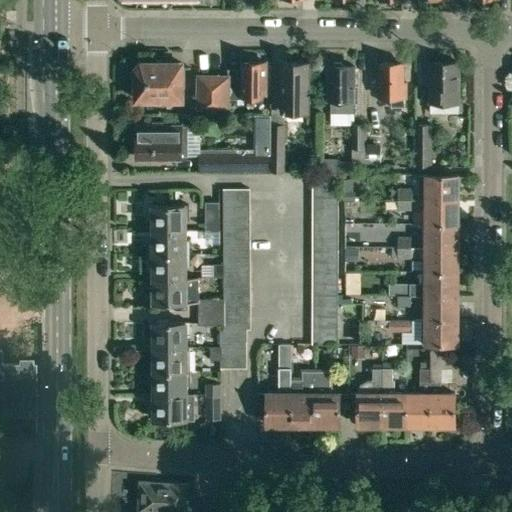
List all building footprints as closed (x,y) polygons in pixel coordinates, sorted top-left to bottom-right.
[(142,62),(136,68),(137,98),(182,99),(182,63),(142,62)] [(243,62),(243,76),(231,76),(230,96),(265,96),(266,62),(243,62)] [(430,62),(430,101),(445,101),(445,112),(458,112),(458,101),(459,101),(459,62),(430,62)] [(284,63),(283,111),(307,111),(308,63),(284,63)] [(331,99),(331,124),(346,124),(346,112),(353,112),(353,99),(357,99),(357,86),(354,86),(354,65),(343,65),(341,63),(334,63),(332,65),(329,65),(329,99),(331,99)] [(404,63),(379,63),(379,96),(391,96),(391,106),(404,106),(404,96),(407,96),(407,83),(404,83),(404,63)] [(230,96),(231,76),(229,76),(199,75),(198,109),(228,110),(228,95),(230,96)] [(196,114),(183,114),(183,123),(196,123),(196,114)] [(367,163),(367,148),(364,148),(364,145),(364,124),(352,124),(352,171),(365,171),(365,163),(367,163)] [(272,172),(285,172),(285,125),(272,125),(272,172)] [(431,125),(415,125),(415,165),(431,165),(431,125)] [(182,126),(137,126),(138,156),(182,156),(182,126)] [(364,148),(367,148),(367,163),(378,163),(379,145),(364,145),(364,148)] [(235,154),(235,169),(268,169),(268,154),(235,154)] [(339,172),(314,172),(314,184),(339,184),(339,172)] [(425,199),(458,200),(459,175),(424,175),(424,189),(426,189),(425,199)] [(353,191),(353,178),(344,180),(343,190),(353,191)] [(314,184),(314,196),(339,196),(339,184),(314,184)] [(250,188),(248,188),(224,188),(224,201),(250,201),(250,188)] [(400,189),(400,199),(412,199),(412,189),(400,189)] [(339,196),(314,196),(314,208),(339,208),(339,196)] [(412,199),(400,199),(400,208),(412,208),(412,199)] [(424,223),(458,223),(458,200),(425,199),(425,209),(424,209),(424,223)] [(250,214),(250,201),(224,201),(224,214),(250,214)] [(206,202),(206,225),(205,225),(206,229),(220,229),(220,202),(206,202)] [(154,225),(186,225),(187,225),(187,218),(190,218),(190,214),(189,205),(154,205),(154,225)] [(314,208),(314,220),(339,220),(339,208),(314,208)] [(250,226),(250,214),(224,214),(224,227),(250,226)] [(339,220),(314,220),(314,232),(339,232),(339,220)] [(426,247),(458,248),(458,223),(424,223),(424,237),(426,237),(426,247)] [(186,240),(186,225),(154,225),(154,238),(149,238),(149,251),(154,251),(154,254),(189,254),(189,240),(186,240)] [(250,239),(250,226),(224,227),(224,239),(250,239)] [(314,232),(314,244),(339,244),(339,232),(314,232)] [(399,237),(399,247),(412,247),(412,237),(399,237)] [(250,252),(250,239),(224,239),(224,252),(250,252)] [(339,244),(314,244),(313,256),(339,256),(339,244)] [(412,247),(399,247),(399,257),(412,257),(412,247)] [(458,272),(458,248),(426,247),(423,247),(423,271),(458,272)] [(250,265),(250,252),(224,252),(224,265),(250,265)] [(154,268),(154,277),(186,278),(186,267),(189,266),(189,254),(154,254),(154,255),(149,255),(149,268),(154,268)] [(313,256),(313,268),(338,268),(339,256),(313,256)] [(250,277),(250,265),(224,265),(224,277),(250,277)] [(313,268),(313,280),(338,280),(338,268),(313,268)] [(458,295),(458,272),(423,271),(423,285),(425,285),(425,295),(458,295)] [(199,278),(186,278),(154,277),(154,286),(150,286),(150,299),(154,299),(154,302),(199,302),(199,299),(199,278)] [(250,277),(224,277),(224,290),(250,290),(250,277)] [(338,280),(313,280),(313,292),(338,292),(338,280)] [(250,303),(250,290),(224,290),(224,299),(224,303),(250,303)] [(313,292),(313,304),(338,304),(338,292),(313,292)] [(412,295),(399,295),(399,305),(411,305),(412,295)] [(423,319),(458,319),(458,295),(425,295),(426,305),(423,305),(423,319)] [(199,299),(199,302),(199,312),(224,312),(224,303),(224,299),(199,299)] [(224,303),(224,312),(224,316),(250,315),(250,303),(224,303)] [(338,304),(313,304),(313,316),(338,316),(338,304)] [(224,316),(224,312),(199,312),(200,324),(224,324),(224,316)] [(250,328),(250,315),(224,316),(224,324),(224,328),(246,328),(250,328)] [(313,316),(313,328),(338,328),(338,316),(313,316)] [(458,344),(458,319),(423,319),(423,344),(458,344)] [(154,322),(154,347),(186,347),(186,336),(190,336),(190,322),(168,322),(168,320),(158,320),(158,322),(154,322)] [(390,320),(390,330),(411,330),(411,321),(411,320),(390,320)] [(246,328),(224,328),(220,328),(220,341),(246,341),(246,328)] [(338,328),(313,328),(313,344),(338,344),(338,328)] [(220,341),(220,346),(220,354),(246,354),(246,341),(220,341)] [(292,344),(279,344),(279,367),(282,367),(282,380),(292,380),(292,344)] [(220,354),(220,346),(210,346),(210,360),(221,360),(220,354)] [(2,416),(35,416),(35,401),(36,401),(36,379),(36,363),(3,364),(3,347),(0,347),(0,401),(2,401),(2,416)] [(186,357),(186,347),(154,347),(154,371),(190,370),(190,357),(186,357)] [(431,349),(431,367),(431,424),(455,424),(456,392),(442,392),(441,367),(452,368),(452,349),(431,349)] [(246,354),(220,354),(221,360),(221,367),(246,367),(246,354)] [(383,392),(383,380),(383,367),(373,367),(373,380),(367,380),(359,387),(359,392),(358,392),(358,424),(383,424),(383,392)] [(383,392),(383,424),(407,424),(407,392),(395,392),(396,380),(393,380),(393,367),(383,367),(383,380),(383,392)] [(407,392),(407,424),(431,424),(431,367),(421,368),(421,392),(407,392)] [(154,371),(154,395),(187,394),(187,384),(190,384),(190,370),(154,371)] [(292,392),(292,424),(316,424),(316,370),(303,370),(303,380),(292,380),(292,387),(292,392)] [(316,370),(316,424),(340,424),(340,392),(328,392),(328,384),(331,384),(331,370),(316,370)] [(208,394),(221,394),(221,384),(208,384),(208,394)] [(292,424),(292,392),(267,392),(267,424),(292,424)] [(194,394),(187,394),(154,395),(155,405),(150,405),(150,417),(155,417),(155,420),(158,420),(158,421),(167,421),(167,419),(190,419),(194,419),(194,394)] [(208,419),(221,419),(221,394),(208,394),(208,419)] [(187,511),(190,484),(177,484),(141,481),(138,511),(187,511)] [(214,511),(216,497),(216,483),(207,482),(204,511),(214,511)]
